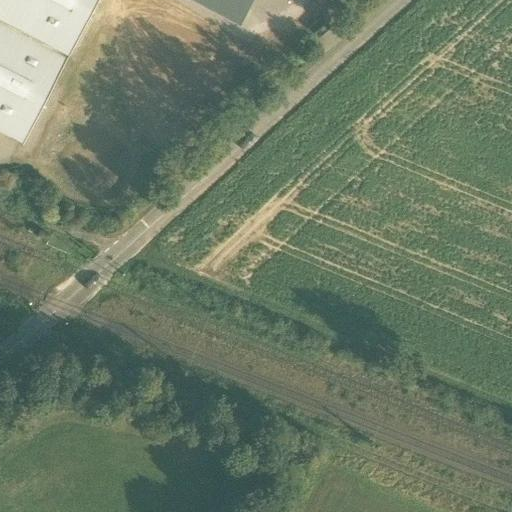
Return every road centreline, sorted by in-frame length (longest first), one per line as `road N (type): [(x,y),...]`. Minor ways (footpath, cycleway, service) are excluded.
road 1 (unclassified): [(405,0),(0,362)]
road 2 (track): [(39,328),(496,511)]
